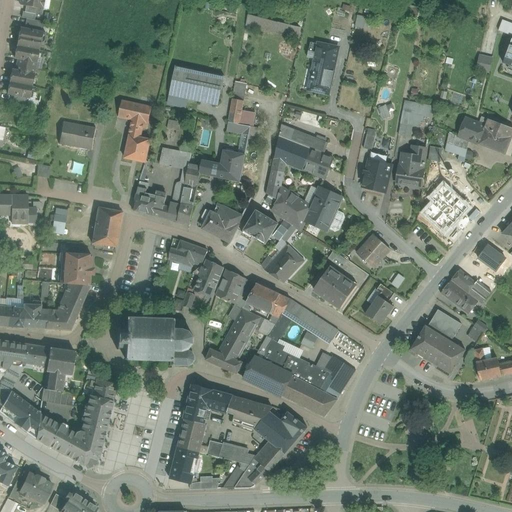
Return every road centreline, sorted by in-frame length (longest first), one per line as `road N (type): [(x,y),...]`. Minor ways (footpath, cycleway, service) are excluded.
road 1 (residential): [(0,333),(73,337),(106,294),(128,228),(148,224),(200,241),(382,352)]
road 2 (residential): [(440,277),(359,206),(351,187),(361,140)]
road 3 (residential): [(345,434),(274,400),(195,376)]
road 4 (residential): [(511,387),(441,388),(382,352)]
road 5 (secondary): [(110,492),(0,431)]
